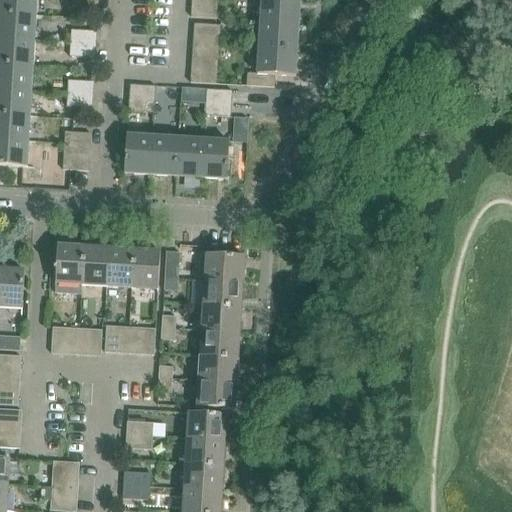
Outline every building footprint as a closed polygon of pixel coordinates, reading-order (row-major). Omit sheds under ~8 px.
[(0,0),(0,15),(36,17),(36,0),(0,0)] [(73,0),(73,8),(99,9),(99,0),(73,0)] [(272,0),(262,0),(261,25),(299,27),(300,2),(272,0)] [(217,20),(217,7),(191,6),(191,18),(217,20)] [(0,40),(34,43),(36,17),(0,15),(0,40)] [(261,25),(259,50),(297,52),(299,27),(261,25)] [(219,40),(220,27),(194,26),(193,39),(219,40)] [(71,31),(70,45),(96,46),(97,33),(71,31)] [(218,52),(219,40),(193,39),(193,50),(218,52)] [(0,40),(0,65),(33,68),(34,43),(0,40)] [(70,58),(96,60),(96,46),(70,45),(70,58)] [(218,63),(218,52),(193,50),(192,61),(218,63)] [(297,52),(259,50),(258,76),(276,77),(296,78),(297,52)] [(217,74),(218,63),(192,61),(191,72),(217,74)] [(0,65),(0,90),(31,93),(33,68),(0,65)] [(190,84),(216,86),(217,74),(191,72),(190,84)] [(247,88),(249,88),(275,89),(276,77),(258,76),(248,75),(247,88)] [(68,82),(67,95),(93,97),(94,83),(68,82)] [(130,86),(129,99),(155,101),(156,88),(130,86)] [(0,90),(0,116),(30,118),(31,93),(0,90)] [(206,104),(232,106),(233,93),(207,91),(206,104)] [(67,95),(66,108),(92,110),(93,97),(67,95)] [(155,101),(129,99),(128,113),(154,114),(155,101)] [(232,106),(206,104),(205,117),(231,119),(232,106)] [(0,116),(0,141),(28,143),(30,118),(0,116)] [(64,147),(90,148),(91,135),(65,133),(64,147)] [(125,175),(151,177),(153,139),(127,137),(125,175)] [(151,177),(176,178),(178,140),(153,139),(151,177)] [(176,178),(201,180),(203,141),(178,140),(176,178)] [(28,143),(0,141),(0,167),(27,169),(28,143)] [(203,141),(201,180),(227,181),(229,143),(203,141)] [(89,162),(90,148),(64,147),(63,160),(89,162)] [(89,162),(63,160),(63,171),(89,173),(89,162)] [(55,294),(81,296),(82,287),(84,249),(58,247),(55,294)] [(82,287),(107,288),(109,250),(84,249),(82,287)] [(107,288),(132,290),(134,252),(109,250),(107,288)] [(134,252),(132,290),(158,291),(161,253),(134,252)] [(165,280),(179,281),(180,254),(167,254),(165,280)] [(206,256),(205,282),(243,284),(244,258),(206,256)] [(0,270),(0,309),(22,310),(24,272),(0,270)] [(179,281),(165,280),(164,292),(178,293),(179,281)] [(205,282),(203,307),(241,310),(243,284),(205,282)] [(203,307),(202,332),(240,335),(241,310),(203,307)] [(163,318),(162,330),(176,331),(176,318),(163,318)] [(105,354),(118,355),(120,329),(107,328),(105,354)] [(51,355),(65,356),(66,330),(53,329),(51,355)] [(120,329),(118,355),(130,356),(131,330),(120,329)] [(77,331),(66,330),(65,356),(76,357),(77,331)] [(130,356),(141,356),(142,330),(131,330),(130,356)] [(142,330),(141,356),(154,357),(156,331),(142,330)] [(176,331),(162,330),(161,342),(175,343),(176,331)] [(76,357),(87,357),(89,331),(77,331),(76,357)] [(89,331),(87,357),(101,358),(102,332),(89,331)] [(202,332),(200,357),(238,360),(240,335),(202,332)] [(0,338),(0,351),(20,353),(20,339),(0,338)] [(0,370),(20,372),(21,358),(0,357),(0,370)] [(200,357),(199,383),(237,385),(238,360),(200,357)] [(160,368),(159,380),(172,381),(173,369),(160,368)] [(0,381),(19,383),(20,372),(0,370),(0,381)] [(158,392),(172,393),(172,381),(159,380),(158,392)] [(0,393),(19,394),(19,383),(0,381),(0,393)] [(237,385),(199,383),(197,409),(235,411),(237,385)] [(0,406),(18,407),(19,394),(0,393),(0,406)] [(0,424),(21,426),(22,413),(0,411),(0,424)] [(227,417),(189,414),(187,440),(225,443),(227,417)] [(127,437),(153,438),(154,425),(128,423),(127,437)] [(0,435),(20,437),(21,426),(0,424),(0,435)] [(0,449),(19,450),(20,437),(0,435),(0,449)] [(153,438),(127,437),(126,450),(152,451),(153,438)] [(224,468),(225,443),(187,440),(186,466),(224,468)] [(0,486),(8,487),(10,460),(0,459),(0,486)] [(78,478),(79,465),(53,463),(52,477),(78,478)] [(186,466),(184,491),(222,493),(224,468),(186,466)] [(124,487),(150,489),(150,475),(125,474),(124,487)] [(78,490),(78,478),(52,477),(52,488),(78,490)] [(0,486),(0,511),(7,511),(8,487),(0,486)] [(150,489),(124,487),(123,500),(149,502),(150,489)] [(78,490),(52,488),(51,500),(77,501),(78,490)] [(221,511),(222,493),(184,491),(183,511),(221,511)] [(76,511),(77,501),(51,500),(50,511),(76,511)]
